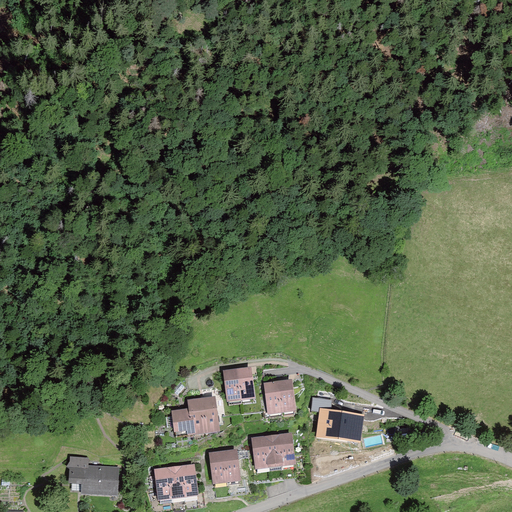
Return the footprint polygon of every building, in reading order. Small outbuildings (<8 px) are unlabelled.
[(237,372),(240,398),(253,396),(250,370),(237,372)] [(240,398),(237,372),(225,374),(228,399),(240,398)] [(278,384),(281,410),(294,408),(290,383),(278,384)] [(281,410),(278,384),(266,386),(269,412),(281,410)] [(202,402),(205,429),(218,428),(214,400),(202,402)] [(329,401),(313,400),(312,413),(322,414),(320,437),(347,439),(349,419),(351,419),(351,416),(339,415),(339,416),(331,415),(331,414),(328,414),(329,401)] [(205,429),(202,402),(189,404),(190,412),(193,431),(205,429)] [(193,431),(190,412),(176,414),(174,418),(176,433),(193,431)] [(278,438),(281,463),(294,462),(290,436),(278,438)] [(266,439),(269,465),(281,463),(278,438),(266,439)] [(269,465),(266,439),(253,441),(256,466),(269,465)] [(223,454),(226,479),(239,478),(236,452),(223,454)] [(226,479),(223,454),(211,456),(214,481),(226,479)] [(86,461),(72,460),(71,482),(84,483),(84,492),(115,494),(116,470),(86,468),(86,461)] [(181,469),(184,494),(197,493),(193,467),(181,469)] [(184,494),(181,469),(168,471),(172,496),(184,494)] [(172,496),(168,471),(156,472),(159,498),(172,496)]
